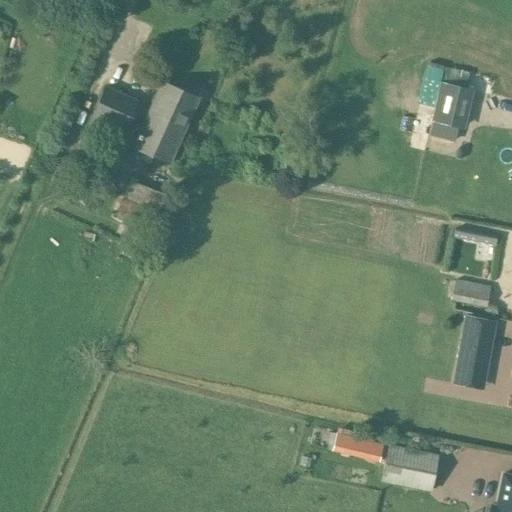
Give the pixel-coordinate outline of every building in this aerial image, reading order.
[(424,94),(437,96),(443,66),(430,63),(424,94)] [(132,147),(168,164),(198,97),(162,80),(132,147)] [(432,122),(429,135),(454,142),(458,127),(464,129),(473,89),(440,82),(431,121),(432,122)] [(104,86),(91,117),(124,132),(139,101),(104,86)] [(293,140),(291,126),(277,127),(278,141),(293,140)] [(129,180),(116,214),(153,230),(166,195),(129,180)] [(454,228),(453,238),(495,246),(496,236),(454,228)] [(454,279),(454,280),(450,300),(486,307),(490,286),(454,279)] [(456,370),(453,384),(481,390),(483,375),(493,321),(466,316),(456,370)] [(336,433),(331,450),(348,454),(378,461),(383,445),(353,437),(336,433)] [(380,481),(430,491),(438,455),(387,445),(380,481)] [(488,511),(511,511),(511,475),(502,474),(495,507),(490,506),(490,507),(488,511)]
